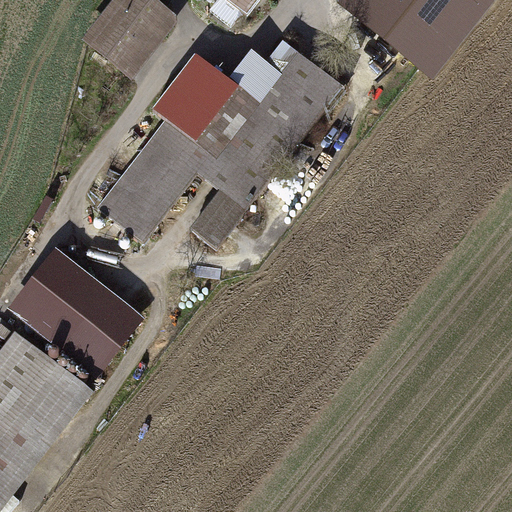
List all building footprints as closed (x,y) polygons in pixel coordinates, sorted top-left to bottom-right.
[(144,0),(118,0),(82,52),(130,81),(176,26),(144,0)] [(210,0),(245,26),(264,0),(210,0)] [(487,0),(399,0),(455,42),(487,0)] [(343,97),(298,58),(256,111),(196,67),(149,121),(159,130),(91,209),(141,251),(196,184),(216,202),(188,236),(215,261),(343,97)] [(143,322),(53,260),(5,322),(94,388),(143,322)] [(0,511),(6,511),(90,402),(12,342),(0,357),(0,511)]
